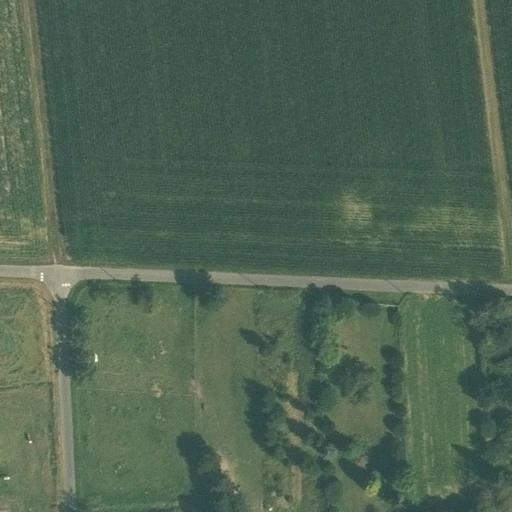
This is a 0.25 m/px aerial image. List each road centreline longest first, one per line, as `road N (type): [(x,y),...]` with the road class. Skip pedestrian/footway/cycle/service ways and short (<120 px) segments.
road 1 (track): [(58,275),(511,293)]
road 2 (track): [(58,275),(28,0)]
road 3 (residential): [(71,511),(58,275)]
